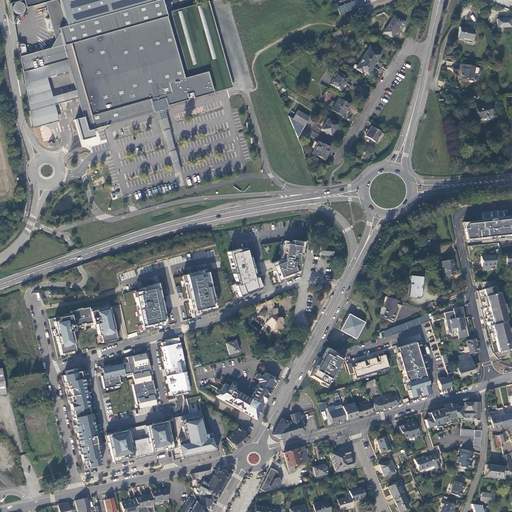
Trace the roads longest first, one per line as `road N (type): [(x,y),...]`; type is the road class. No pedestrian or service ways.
road 1 (primary): [(299,200),(189,222),(0,285)]
road 2 (residential): [(88,357),(103,426),(163,414),(153,338)]
road 3 (residential): [(314,338),(346,353),(423,330),(437,400)]
road 4 (residential): [(492,382),(452,205)]
road 5 (tertiary): [(0,1),(21,123),(36,158)]
road 6 (residential): [(179,330),(304,280)]
road 7 (residential): [(479,387),(483,444),(464,511)]
road 8 (residential): [(410,48),(341,153)]
road 9 (secondary): [(256,448),(314,338)]
